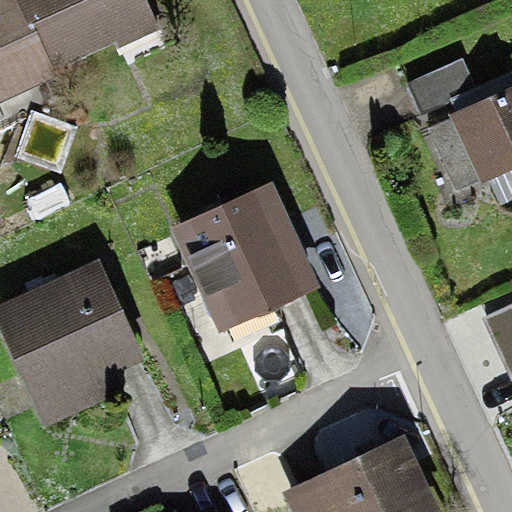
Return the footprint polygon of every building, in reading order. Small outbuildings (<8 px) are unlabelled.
[(0,0),(0,94),(3,93),(52,71),(19,0),(0,0)] [(19,0),(52,71),(53,70),(50,64),(152,17),(144,0),(19,0)] [(477,89),(463,57),(407,82),(422,114),(477,89)] [(24,128),(14,156),(61,172),(77,126),(49,116),(51,109),(68,101),(53,70),(52,71),(3,93),(15,125),(24,128)] [(456,189),(511,163),(511,89),(428,127),(456,189)] [(310,282),(268,190),(181,230),(223,322),(310,282)] [(99,267),(0,312),(0,315),(46,415),(84,397),(76,380),(138,352),(99,267)] [(297,511),(417,511),(424,509),(396,449),(291,498),(297,511)]
